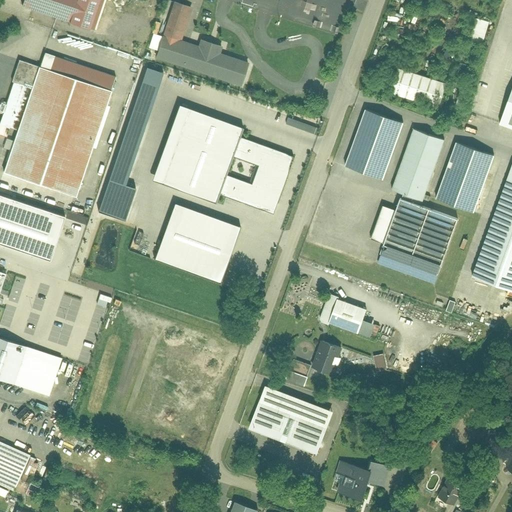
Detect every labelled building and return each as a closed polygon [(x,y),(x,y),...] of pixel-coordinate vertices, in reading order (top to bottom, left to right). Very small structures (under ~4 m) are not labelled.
[(25,0),(22,9),(29,11),(71,25),(71,26),(91,33),(102,2),(101,2),(101,0),(25,0)] [(192,8),(175,3),(164,36),(181,42),(185,30),(192,8)] [(481,45),(488,21),(475,18),(469,41),(481,45)] [(164,36),(156,61),(242,88),(249,65),(220,56),(223,49),(212,45),(200,42),(199,47),(185,43),(181,42),(164,36)] [(0,125),(0,127),(17,133),(3,175),(76,200),(117,79),(45,55),(40,69),(19,63),(0,125)] [(97,209),(128,219),(138,188),(128,184),(165,75),(143,68),(97,209)] [(450,87),(400,71),(392,96),(442,112),(450,87)] [(511,94),(501,129),(511,132),(511,94)] [(244,125),(182,103),(155,178),(219,201),(222,192),(276,211),(296,155),(241,135),(244,125)] [(384,183),(404,126),(366,112),(345,170),(384,183)] [(423,203),(445,142),(415,131),(394,193),(423,203)] [(474,215),(494,158),(457,145),(438,203),(474,215)] [(511,167),(472,279),(511,293),(511,167)] [(63,215),(0,192),(0,241),(47,258),(63,215)] [(459,221),(401,200),(396,213),(384,209),(372,241),(385,246),(378,265),(435,286),(459,221)] [(242,226),(177,203),(158,258),(223,280),(242,226)] [(359,336),(367,311),(337,302),(338,299),(328,296),(320,324),(359,336)] [(61,357),(0,336),(0,377),(48,394),(61,357)] [(343,349),(322,342),(314,370),(334,376),(343,349)] [(291,360),(288,372),(285,382),(305,388),(311,366),(291,360)] [(334,414),(266,389),(250,434),(318,458),(334,414)] [(0,444),(0,485),(16,493),(31,458),(0,444)] [(366,470),(342,462),(335,482),(341,484),(337,497),(364,505),(370,486),(384,490),(391,468),(369,462),(366,470)] [(448,478),(439,496),(454,503),(463,485),(448,478)] [(259,511),(235,503),(231,511),(259,511)]
